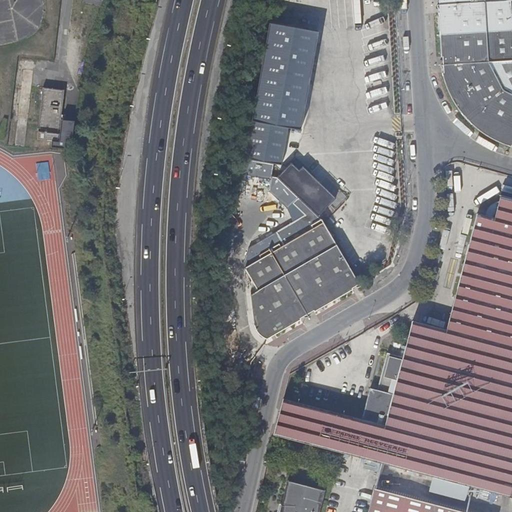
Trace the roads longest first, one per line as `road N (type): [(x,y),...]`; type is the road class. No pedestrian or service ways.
road 1 (motorway): [(202,511),(182,399),(178,218),(212,0)]
road 2 (motorway): [(186,0),(166,96),(151,308),(176,511)]
road 3 (residential): [(426,128),(433,183),(419,268),(407,287),(278,361)]
road 4 (residential): [(241,511),(278,361)]
road 5 (residential): [(416,0),(426,128)]
